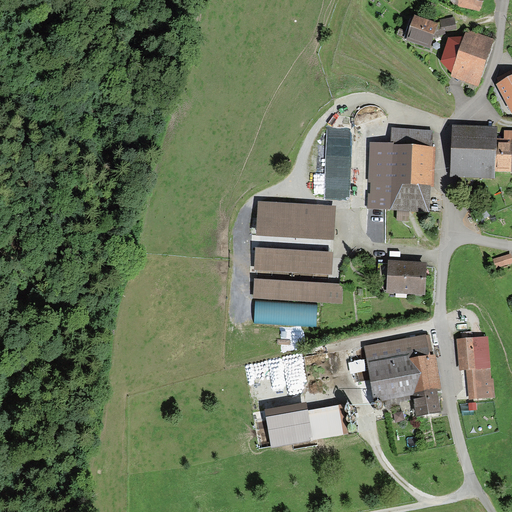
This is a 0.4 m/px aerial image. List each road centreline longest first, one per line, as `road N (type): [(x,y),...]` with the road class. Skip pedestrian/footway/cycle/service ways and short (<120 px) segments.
road 1 (unclassified): [(446,236),(439,314),(448,392),(473,486),(490,511)]
road 2 (unclassified): [(446,236),(447,134),(485,90),(502,0)]
